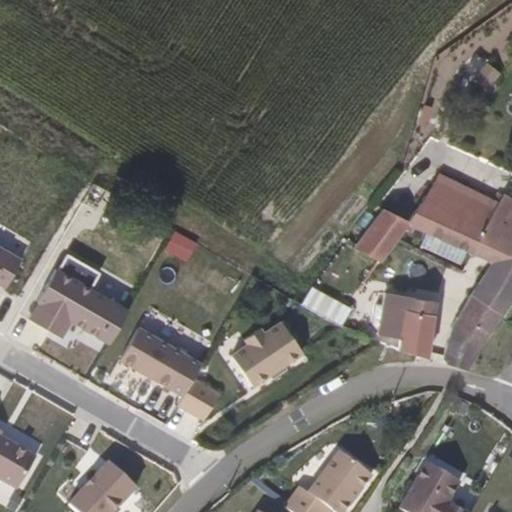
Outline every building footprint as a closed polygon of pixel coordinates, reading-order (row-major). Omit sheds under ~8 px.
[(497,202),(451,179),(435,170),(429,183),(423,196),(428,201),(438,208),(461,224),(474,232),(478,235),(482,227),(497,202)] [(420,201),(423,196),(403,178),(397,184),(391,192),(383,202),(380,206),(406,220),(411,214),(415,209),(418,205),(420,201)] [(461,224),(438,208),(428,201),(423,196),(420,201),(418,205),(415,209),(411,214),(406,220),(413,222),(437,235),(468,250),(472,244),(475,238),(478,235),(474,232),(461,224)] [(511,201),(501,196),(497,202),(482,227),(508,239),(511,232),(511,201)] [(388,247),(395,236),(401,226),(406,220),(380,206),(376,211),(364,229),(355,241),(354,243),(352,245),(379,262),(388,247)] [(511,232),(508,239),(482,227),(478,235),(475,238),(472,244),(468,250),(471,252),(479,256),(492,263),(476,286),(460,311),(452,322),(450,326),(445,341),(442,355),(442,359),(443,362),(467,370),(490,331),(511,293),(511,232)] [(426,357),(433,304),(384,287),(367,332),(390,335),(388,345),(403,350),(426,357)] [(310,288),(302,306),(342,325),(350,306),(310,288)] [(304,355),(280,320),(263,331),(260,326),(244,337),(247,342),(231,352),(256,388),(304,355)] [(169,388),(188,356),(139,327),(120,359),(169,388)] [(176,406),(203,421),(220,392),(192,377),(176,406)] [(343,511),(355,494),(368,476),(344,460),(335,453),(325,468),(312,487),(306,495),(298,490),(295,494),(290,501),(285,507),(284,510),(286,511),(343,511)] [(115,511),(137,489),(107,461),(67,504),(74,511),(115,511)] [(462,511),(448,504),(460,484),(428,465),(410,494),(401,509),(406,511),(462,511)]
